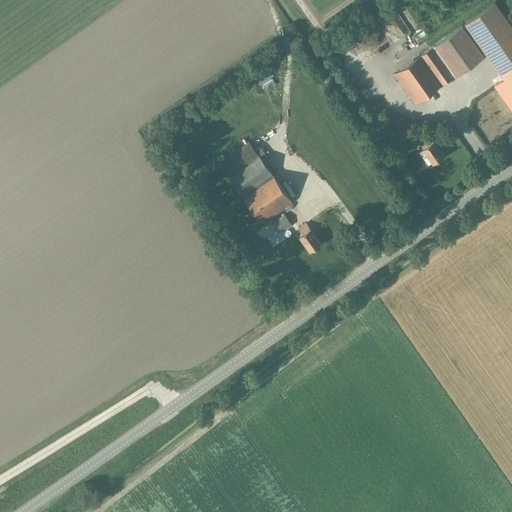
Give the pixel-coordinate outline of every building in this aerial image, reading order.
[(511,25),(495,2),(466,23),(504,77),(494,84),(511,108),(511,107),(511,25)] [(405,5),(401,8),(406,17),(411,14),(405,5)] [(394,74),(415,103),(451,77),(483,54),(462,25),(394,74)] [(433,163),(444,155),(433,140),(433,141),(430,135),(422,141),(425,146),(422,148),(433,163)] [(241,194),(242,194),(271,173),(271,172),(248,141),(218,162),(241,194)] [(271,173),(242,194),(262,222),(291,201),(271,173)] [(281,233),(292,225),(284,213),(273,221),(281,233)] [(309,250),(320,243),(310,228),(306,223),(298,228),(302,233),(299,235),(309,250)]
